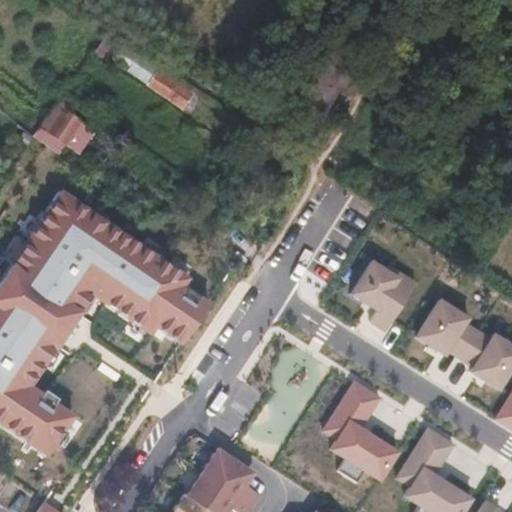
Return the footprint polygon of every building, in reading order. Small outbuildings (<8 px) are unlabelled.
[(0,52),(0,72),(12,81),(20,66),(0,52)] [(145,63),(136,76),(167,96),(176,83),(145,63)] [(340,72),(324,63),(302,99),(307,102),(295,123),(307,130),(334,85),(332,84),(340,72)] [(81,122),(63,109),(47,131),(65,144),(81,122)] [(39,126),(33,134),(46,143),(59,153),(65,144),(47,131),(39,126)] [(184,346),(210,303),(193,290),(197,277),(68,192),(0,287),(0,422),(49,455),(82,417),(43,385),(98,302),(159,345),(165,334),(184,346)] [(371,322),(385,331),(415,283),(388,267),(386,271),(372,262),(353,293),(379,309),(371,322)] [(447,350),(461,358),(477,332),(464,324),(467,319),(438,301),(415,338),(444,355),(447,350)] [(469,372),(497,389),(511,365),(511,347),(493,336),(491,340),(477,332),(461,358),(474,366),(469,372)] [(511,392),(495,419),(511,430),(511,392)] [(397,452),(337,415),(327,432),(338,439),(332,449),(345,457),(337,470),(357,482),(364,470),(380,480),(397,452)] [(455,443),(427,427),(397,478),(409,485),(403,496),(418,505),(414,511),(460,511),(469,496),(435,477),(455,443)] [(247,471),(217,450),(201,473),(251,509),(259,497),(245,488),(239,484),(247,471)] [(253,475),(247,471),(239,484),(245,488),(253,475)] [(249,511),(251,509),(201,473),(184,497),(206,511),(219,511),(223,507),(229,511),(231,511),(249,511)] [(206,511),(184,497),(182,496),(171,511),(206,511)] [(58,511),(45,501),(37,511),(58,511)] [(499,511),(500,511),(484,502),(477,511),(499,511)]
